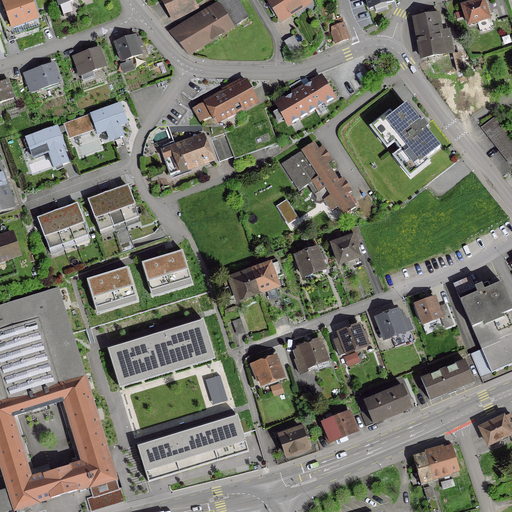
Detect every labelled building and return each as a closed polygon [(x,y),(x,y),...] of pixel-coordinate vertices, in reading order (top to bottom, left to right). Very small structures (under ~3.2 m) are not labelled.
[(25,22),(17,0),(2,0),(12,27),(25,22)] [(33,0),(17,0),(25,22),(39,18),(33,0)] [(56,0),(62,15),(72,12),(68,2),(74,0),(56,0)] [(190,0),(162,0),(170,15),(192,3),(190,0)] [(182,27),(169,34),(187,55),(196,49),(195,49),(247,18),(236,0),(220,0),(217,2),(220,7),(183,29),(182,27)] [(267,0),(279,20),(308,2),(306,0),(267,0)] [(491,29),(482,1),(462,7),(468,25),(470,24),(472,26),(477,24),(480,33),(491,29)] [(435,14),(413,18),(421,59),(443,54),(443,55),(452,53),(448,31),(439,33),(435,14)] [(331,33),(335,44),(348,40),(341,19),(334,21),(333,28),(332,28),(331,31),(331,33)] [(134,37),(114,43),(121,62),(140,55),(138,48),(141,47),(138,38),(135,39),(134,37)] [(298,48),(292,37),(285,41),(291,52),(298,48)] [(98,49),(73,58),(77,67),(81,66),(84,74),(104,67),(98,49)] [(462,70),(459,54),(452,55),(456,71),(462,70)] [(52,65),(24,75),(28,87),(36,84),(38,90),(58,83),(52,65)] [(288,126),(333,99),(320,78),(304,88),(299,80),(288,87),(292,94),(275,104),(288,126)] [(6,81),(0,83),(0,103),(13,99),(6,81)] [(222,90),(224,93),(194,109),(200,122),(212,116),(215,123),(236,112),(235,112),(255,101),(245,82),(241,84),(239,81),(222,90)] [(106,131),(110,142),(121,137),(118,127),(126,124),(119,105),(63,126),(67,137),(94,127),(97,134),(106,131)] [(424,161),(427,164),(429,163),(426,159),(439,148),(425,130),(427,127),(423,122),(420,124),(406,105),(392,116),(389,112),(387,114),(390,117),(379,126),(386,135),(379,140),(386,149),(393,144),(399,151),(392,157),(400,166),(406,160),(413,169),(424,161)] [(510,144),(491,120),(480,128),(509,165),(511,162),(511,144),(511,143),(510,144)] [(218,139),(211,141),(219,163),(233,158),(221,127),(209,127),(213,137),(217,136),(218,139)] [(63,147),(56,128),(25,139),(32,158),(48,152),(54,168),(67,164),(61,148),(63,147)] [(171,150),(170,147),(160,151),(169,175),(210,160),(211,161),(213,160),(212,158),(211,158),(204,138),(171,150)] [(342,179),(337,182),(313,144),(281,165),(298,191),(307,185),(315,198),(319,196),(331,211),(337,207),(343,216),(347,213),(348,214),(351,213),(350,211),(354,208),(353,206),(355,204),(348,194),(350,192),(342,179)] [(0,211),(12,207),(0,170),(0,211)] [(113,192),(124,223),(138,218),(127,187),(113,192)] [(101,196),(113,227),(124,223),(113,192),(101,196)] [(99,232),(113,227),(101,196),(87,201),(99,232)] [(295,217),(285,202),(277,207),(287,223),(295,217)] [(74,241),(87,236),(76,205),(62,210),(74,241)] [(51,214),(62,245),(74,241),(62,210),(51,214)] [(51,214),(37,219),(48,251),(62,245),(51,214)] [(332,245),(339,264),(358,257),(355,249),(358,248),(356,241),(361,239),(357,227),(341,230),(344,240),(332,245)] [(0,261),(18,255),(11,234),(0,237),(0,261)] [(316,249),(295,257),(302,277),(323,269),(316,249)] [(182,250),(141,262),(152,297),(194,284),(182,250)] [(263,267),(251,272),(259,293),(275,287),(276,286),(274,281),(279,279),(278,277),(282,276),(278,263),(269,266),(267,261),(261,263),(263,267)] [(128,267),(86,279),(97,314),(139,301),(128,267)] [(237,301),(259,293),(251,272),(222,282),(224,289),(228,288),(231,297),(235,295),(237,301)] [(511,309),(501,283),(487,289),(485,283),(474,288),(476,294),(460,301),(459,301),(491,373),(491,374),(511,364),(511,309)] [(0,464),(7,488),(13,509),(14,511),(37,504),(37,503),(89,487),(92,497),(86,499),(90,511),(123,502),(120,489),(118,490),(57,290),(0,306),(0,464)] [(434,298),(415,305),(422,325),(441,318),(444,328),(452,325),(445,305),(437,307),(434,298)] [(399,317),(397,311),(376,319),(384,339),(410,329),(406,320),(404,321),(402,316),(399,317)] [(205,320),(108,349),(119,388),(216,359),(205,320)] [(239,320),(232,322),(236,335),(243,333),(239,320)] [(358,326),(350,329),(338,334),(340,339),(333,342),(338,356),(345,353),(346,354),(366,346),(365,345),(358,326)] [(326,360),(319,341),(298,349),(296,350),(293,351),(296,360),(294,361),(299,375),(313,370),(316,369),(315,365),(326,360)] [(355,364),(352,355),(343,358),(347,367),(355,364)] [(282,377),(274,358),(254,365),(261,385),(282,377)] [(464,361),(420,380),(429,401),(473,383),(464,361)] [(220,375),(206,380),(213,404),(228,400),(220,375)] [(274,396),(284,392),(280,384),(271,388),(274,396)] [(411,409),(402,387),(364,403),(372,424),(411,409)] [(238,412),(137,443),(148,482),(249,451),(238,412)] [(329,442),(355,431),(348,413),(341,416),(339,413),(331,416),(330,414),(317,420),(326,443),(329,442)] [(503,418),(502,418),(480,429),(488,445),(511,433),(511,420),(509,415),(503,418)] [(279,436),(286,457),(308,449),(300,429),(295,431),(294,428),(283,431),(283,429),(272,433),(274,438),(279,436)] [(457,470),(451,448),(425,456),(431,479),(450,473),(450,472),(457,470)] [(431,479),(425,456),(412,459),(419,482),(421,482),(431,479)] [(454,486),(452,480),(440,483),(442,490),(454,486)] [(7,488),(0,489),(0,511),(3,511),(13,509),(7,488)]
